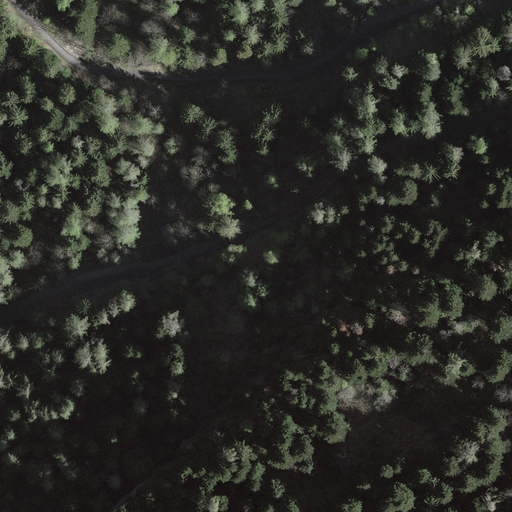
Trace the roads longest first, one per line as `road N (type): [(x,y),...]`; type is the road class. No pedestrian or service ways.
road 1 (track): [(0,313),(273,210),(374,148),(511,106)]
road 2 (track): [(444,0),(373,26),(346,52),(294,69),(159,73),(97,68),(60,54),(15,0)]
